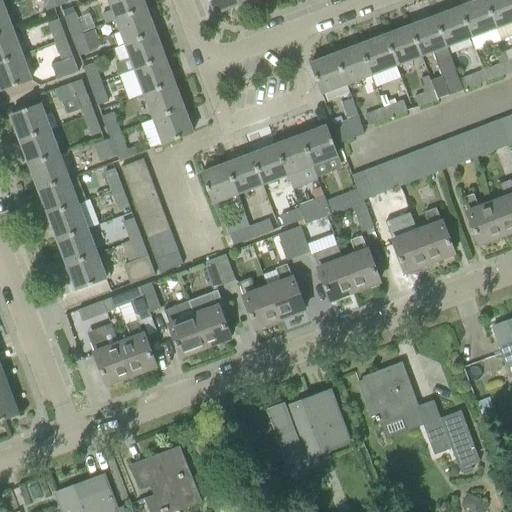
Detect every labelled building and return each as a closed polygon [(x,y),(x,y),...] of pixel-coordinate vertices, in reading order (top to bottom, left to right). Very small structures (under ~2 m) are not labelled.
[(39,0),(45,13),(57,8),(54,0),(39,0)] [(65,0),(54,0),(57,8),(59,7),(67,4),(65,0)] [(104,25),(114,21),(144,10),(140,0),(105,0),(110,12),(101,15),(104,25)] [(206,0),(212,15),(237,5),(235,0),(206,0)] [(470,38),(495,28),(484,0),(483,0),(459,9),(470,38)] [(511,0),(484,0),(495,28),(500,42),(511,37),(511,0)] [(0,36),(11,32),(1,7),(0,7),(0,36)] [(445,47),(470,38),(459,9),(434,18),(445,47)] [(123,46),(154,35),(144,10),(114,21),(123,46)] [(74,14),(63,18),(70,39),(82,34),(74,14)] [(462,92),(458,80),(445,47),(434,18),(409,28),(421,59),(432,55),(440,78),(429,82),(432,90),(437,102),(462,92)] [(53,45),(65,40),(57,20),(46,24),(53,45)] [(396,69),(421,59),(409,28),(384,37),(396,69)] [(0,64),(20,57),(11,32),(0,36),(0,64)] [(78,58),(101,49),(94,32),(83,36),(82,34),(70,39),(78,58)] [(118,77),(163,60),(154,35),(123,46),(128,59),(113,65),(118,77)] [(384,37),(359,47),(370,76),(375,88),(400,79),(396,69),(384,37)] [(55,82),(77,73),(65,40),(53,45),(60,63),(49,67),(55,82)] [(345,85),(370,76),(359,47),(334,56),(345,85)] [(320,94),(345,85),(334,56),(309,66),(320,94)] [(0,90),(1,93),(29,82),(20,57),(0,64),(0,90)] [(144,96),(173,85),(163,60),(118,77),(118,78),(135,72),(144,96)] [(89,88),(100,83),(93,64),(81,68),(89,88)] [(462,92),(487,83),(483,71),(458,80),(462,92)] [(82,117),(92,113),(80,80),(54,90),(59,104),(74,98),(82,117)] [(96,107),(107,103),(100,83),(89,88),(96,107)] [(153,121),(182,110),(173,85),(144,96),(153,121)] [(418,109),(437,102),(432,90),(413,97),(418,109)] [(364,135),(361,129),(350,99),(340,103),(346,121),(332,126),(339,144),(353,139),(364,135)] [(406,113),(405,112),(401,101),(382,108),(387,120),(406,113)] [(51,114),(44,116),(40,105),(10,116),(19,141),(56,127),(51,114)] [(368,128),(387,120),(382,108),(363,116),(368,128)] [(153,121),(140,126),(149,150),(162,144),(162,145),(163,146),(173,142),(179,140),(192,135),(182,110),(153,121)] [(89,137),(100,133),(92,113),(82,117),(89,137)] [(107,138),(119,133),(112,114),(100,118),(107,138)] [(508,147),(511,145),(511,125),(509,117),(498,121),(508,147)] [(485,155),(508,147),(498,121),(475,130),(485,155)] [(50,131),(57,129),(56,127),(19,141),(29,166),(59,155),(50,131)] [(301,137),(312,168),(338,159),(326,128),(301,137)] [(474,160),(485,155),(475,130),(464,134),(474,160)] [(125,153),(126,153),(119,133),(107,138),(108,139),(114,157),(115,157),(117,163),(128,159),(125,153)] [(463,164),(474,160),(464,134),(453,138),(463,164)] [(301,137),(276,147),(287,178),(312,168),(301,137)] [(440,173),(463,164),(453,138),(430,147),(440,173)] [(97,163),(114,157),(108,139),(90,146),(97,163)] [(276,147),(250,156),(262,187),(266,198),(279,193),(275,182),(287,178),(276,147)] [(428,177),(440,173),(430,147),(418,151),(428,177)] [(418,181),(428,177),(418,151),(408,155),(418,181)] [(59,155),(29,166),(38,191),(68,180),(76,177),(67,153),(59,156),(59,155)] [(407,185),(418,181),(408,155),(397,159),(407,185)] [(237,196),(262,187),(250,156),(225,166),(237,196)] [(124,182),(147,173),(142,159),(119,168),(124,182)] [(395,190),(407,185),(397,159),(385,163),(395,190)] [(384,194),(395,190),(385,163),(374,168),(384,194)] [(212,206),(237,196),(225,166),(200,175),(212,206)] [(373,198),(384,194),(374,168),(363,172),(373,198)] [(114,169),(102,174),(103,175),(107,186),(110,193),(122,189),(114,169)] [(363,202),(373,198),(363,172),(352,176),(362,202),(363,202)] [(129,193),(151,184),(147,173),(124,182),(129,193)] [(363,202),(362,202),(352,176),(350,177),(356,190),(325,202),(330,216),(351,208),(362,204),(362,202),(363,202)] [(68,180),(38,191),(48,216),(78,205),(86,202),(76,177),(68,180)] [(511,189),(509,182),(497,187),(501,198),(490,202),(503,236),(511,232),(511,189)] [(133,204),(155,196),(151,184),(129,193),(133,204)] [(122,189),(110,193),(118,212),(129,207),(122,189)] [(320,189),(311,192),(314,201),(323,198),(320,189)] [(490,202),(476,207),(471,193),(460,197),(478,245),(503,236),(490,202)] [(137,216),(160,207),(155,196),(133,204),(137,216)] [(298,207),(299,210),(303,221),(305,226),(330,216),(325,202),(323,198),(314,201),(298,207)] [(361,234),(372,230),(362,204),(351,208),(361,234)] [(57,241),(87,230),(78,205),(48,216),(57,241)] [(142,227),(164,218),(160,207),(137,216),(142,227)] [(453,255),(446,236),(435,209),(423,213),(428,225),(415,229),(428,264),(453,255)] [(283,229),(303,221),(299,210),(279,217),(283,229)] [(396,217),(385,221),(388,227),(386,228),(396,255),(404,273),(428,264),(415,229),(402,234),(398,223),(396,217)] [(146,239),(168,230),(164,218),(142,227),(146,239)] [(121,246),(140,239),(133,219),(121,223),(128,242),(121,245),(121,246)] [(253,239),(272,232),(268,220),(248,227),(253,239)] [(233,247),(253,239),(248,227),(228,235),(233,247)] [(299,257),(309,253),(299,227),(289,231),(299,257)] [(67,266),(97,255),(87,230),(57,241),(67,266)] [(150,250),(173,241),(168,230),(146,239),(150,250)] [(286,262),(299,257),(289,231),(276,236),(286,262)] [(366,249),(364,249),(360,238),(349,242),(354,253),(342,258),(354,292),(378,283),(366,249)] [(128,286),(154,276),(140,239),(121,246),(128,264),(121,267),(128,286)] [(155,262),(177,252),(173,241),(150,250),(155,262)] [(342,258),(328,263),(324,251),(313,256),(330,301),(354,292),(342,258)] [(159,274),(182,265),(177,252),(155,262),(159,274)] [(104,266),(101,267),(97,255),(67,266),(76,292),(109,279),(104,266)] [(223,286),(234,282),(225,256),(214,260),(223,286)] [(212,290),(223,286),(214,260),(202,264),(212,290)] [(291,276),(290,277),(286,265),(274,270),(278,282),(267,286),(280,320),(304,311),(291,276)] [(267,286),(253,291),(249,279),(238,284),(247,311),(255,330),(280,320),(267,286)] [(149,314),(159,310),(150,284),(139,288),(149,314)] [(139,288),(102,302),(107,313),(114,310),(114,309),(130,303),(137,322),(140,321),(140,322),(150,318),(149,314),(139,288)] [(216,291),(188,302),(188,303),(192,313),(205,348),(229,339),(222,320),(218,309),(222,307),(216,291)] [(82,323),(107,313),(102,302),(77,311),(82,323)] [(192,313),(191,314),(187,303),(163,312),(180,358),(205,348),(192,313)] [(130,337),(117,341),(130,376),(155,367),(148,349),(144,339),(142,334),(141,334),(137,322),(126,327),(130,337)] [(511,326),(511,327),(509,323),(491,329),(510,380),(511,379),(511,326)] [(117,341),(103,347),(99,336),(88,340),(105,386),(130,376),(117,341)] [(363,381),(357,383),(364,402),(370,418),(374,417),(376,422),(378,422),(379,425),(419,410),(417,407),(408,382),(401,364),(362,378),(363,381)] [(0,421),(16,415),(6,389),(0,391),(0,421)] [(327,453),(348,446),(328,392),(308,399),(310,405),(300,409),(298,405),(283,411),(282,408),(279,409),(277,410),(274,412),(272,414),(271,416),(270,418),(269,421),(269,424),(269,426),(270,429),(271,433),(274,432),(287,471),(290,474),(294,476),(298,475),(300,473),(302,469),(302,465),(300,458),(326,449),(327,453)] [(487,399),(475,403),(481,417),(492,412),(487,399)] [(457,471),(479,462),(460,412),(439,420),(451,450),(450,451),(457,471)] [(450,451),(451,450),(439,420),(424,425),(421,427),(433,457),(450,451)] [(177,511),(200,503),(186,466),(179,447),(161,454),(162,457),(133,468),(132,465),(130,466),(140,492),(150,488),(153,496),(143,500),(147,511),(177,511)] [(132,511),(130,505),(117,510),(103,476),(73,487),(74,491),(56,498),(61,511),(132,511)]
